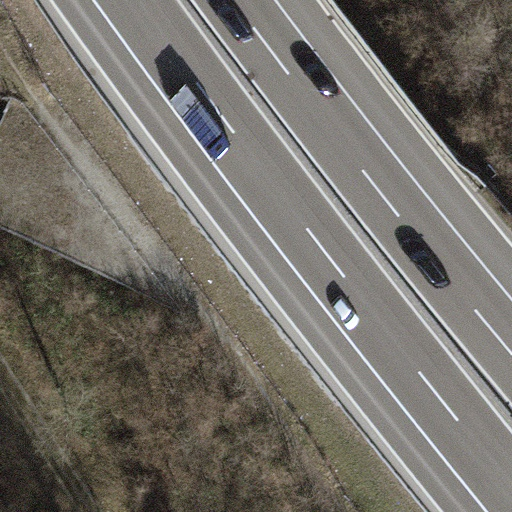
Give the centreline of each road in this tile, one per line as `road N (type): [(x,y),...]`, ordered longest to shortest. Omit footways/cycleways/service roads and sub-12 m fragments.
road 1 (motorway): [(115,0),(511,511)]
road 2 (motorway): [(511,323),(256,0)]
